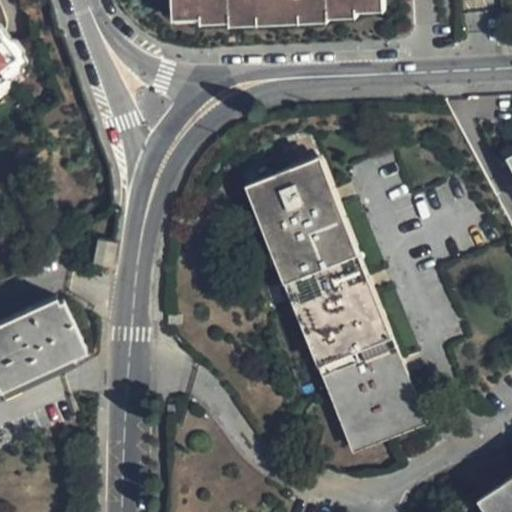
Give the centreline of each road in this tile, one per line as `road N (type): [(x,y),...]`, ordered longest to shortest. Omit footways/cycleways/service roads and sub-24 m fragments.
road 1 (residential): [(123,511),(131,312),(155,186)]
road 2 (residential): [(236,86),(511,68)]
road 3 (residential): [(94,25),(155,186)]
road 4 (residential): [(236,86),(164,79),(94,25)]
road 5 (residential): [(155,186),(182,134),(236,86)]
